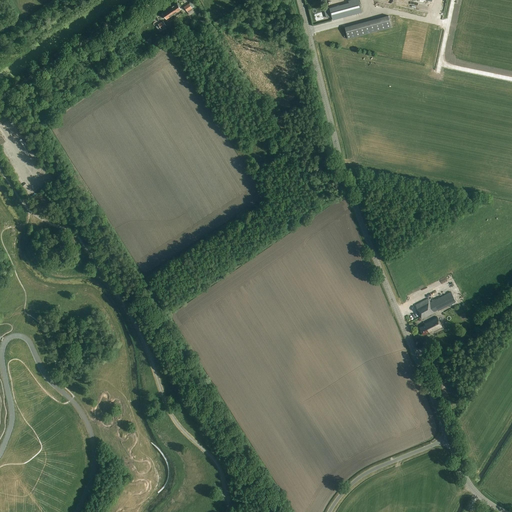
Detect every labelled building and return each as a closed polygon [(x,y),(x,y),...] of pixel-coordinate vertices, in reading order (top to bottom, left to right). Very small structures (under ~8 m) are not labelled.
[(332,20),(362,13),(358,0),(350,0),(348,1),(348,3),(329,8),(332,20)] [(424,2),(422,8),(428,10),(430,4),(424,2)] [(189,3),(184,6),(188,13),(193,9),(192,9),(189,4),(189,3)] [(169,8),(173,15),(181,10),(177,4),(173,7),(172,6),(169,8)] [(167,19),(173,15),(169,8),(162,13),(167,19)] [(346,38),(389,29),(387,17),(344,26),(346,38)] [(163,21),(158,24),(162,30),(165,28),(165,27),(166,26),(163,21)] [(456,302),(451,292),(430,302),(428,298),(415,305),(422,319),(435,313),(434,312),(438,310),(438,311),(456,302)] [(432,332),(442,327),(437,317),(424,323),(425,325),(419,328),(423,335),(431,331),(432,332)] [(450,408),(456,406),(445,373),(441,374),(437,360),(433,361),(441,385),(438,386),(441,392),(444,391),(450,408)]
